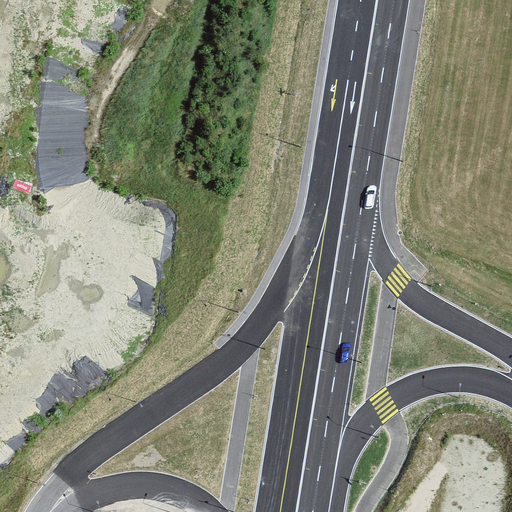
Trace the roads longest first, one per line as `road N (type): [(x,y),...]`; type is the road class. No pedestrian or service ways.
road 1 (primary): [(347,190),(238,350),(109,439),(76,467),(45,511)]
road 2 (primary): [(296,511),(347,190)]
road 3 (primary): [(304,511),(357,431),(407,390),(468,379),(511,393)]
road 4 (primary): [(511,352),(400,283),(347,190)]
road 5 (primary): [(347,190),(377,0)]
road 6 (primary): [(62,511),(83,498),(140,485),(183,494),(208,511)]
